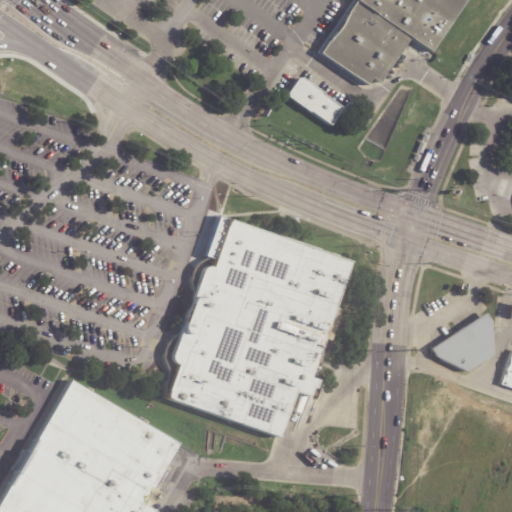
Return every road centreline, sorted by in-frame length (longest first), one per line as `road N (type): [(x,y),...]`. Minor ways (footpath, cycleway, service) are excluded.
road 1 (tertiary): [(407,240),(390,306),(376,511)]
road 2 (secondary): [(129,104),(217,160),(322,207)]
road 3 (secondary): [(416,216),(259,153)]
road 4 (secondary): [(259,153),(145,81)]
